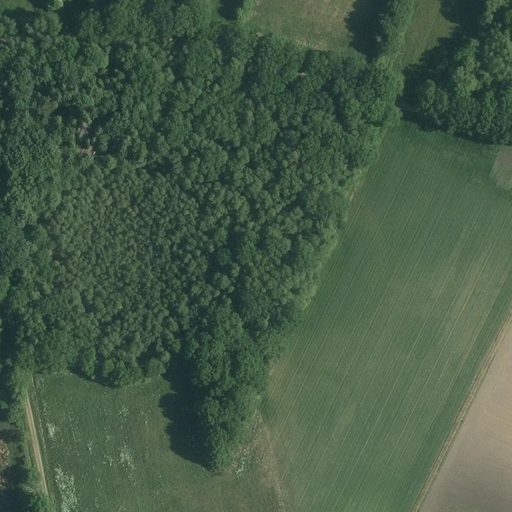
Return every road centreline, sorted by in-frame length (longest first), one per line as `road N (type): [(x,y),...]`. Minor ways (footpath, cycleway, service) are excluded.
road 1 (track): [(71,39),(184,37),(511,137)]
road 2 (track): [(0,254),(48,511)]
